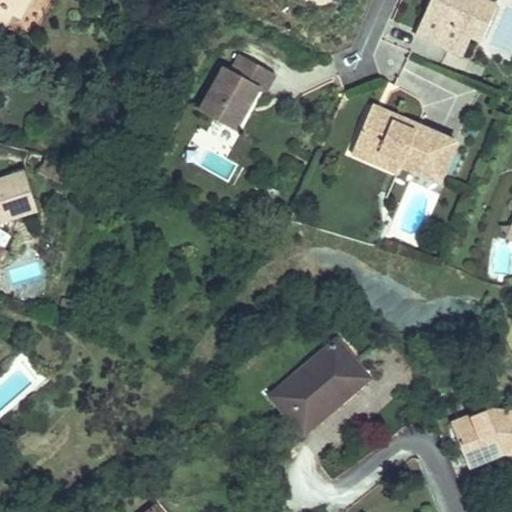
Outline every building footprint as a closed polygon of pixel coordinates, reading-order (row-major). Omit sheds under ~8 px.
[(0,0),(0,12),(7,16),(13,8),(0,0)] [(0,0),(13,8),(17,0),(0,0)] [(423,0),(412,28),(450,45),(458,25),(462,27),(472,0),(423,0)] [(458,25),(450,45),(458,48),(466,29),(476,33),(490,0),(472,0),(462,27),(458,25)] [(230,127),(251,86),(262,86),(272,65),(226,42),(218,60),(208,55),(184,104),(230,127)] [(457,137),(374,98),(349,150),(399,172),(404,161),(439,177),(457,137)] [(187,129),(210,137),(214,123),(192,115),(187,129)] [(0,182),(0,225),(33,217),(24,177),(0,182)] [(335,342),(269,402),(307,442),(372,383),(335,342)] [(511,416),(500,415),(464,427),(479,472),(511,460),(511,416)]
